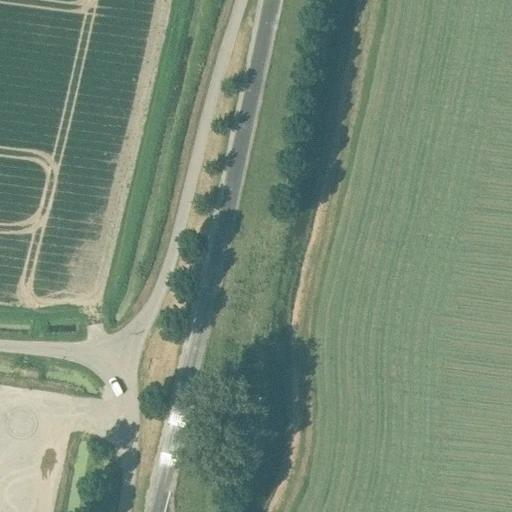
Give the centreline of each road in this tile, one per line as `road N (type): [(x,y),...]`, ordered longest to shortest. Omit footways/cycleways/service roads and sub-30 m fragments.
road 1 (unclassified): [(149,511),(230,193),(269,0)]
road 2 (unclassified): [(241,0),(166,272),(124,359)]
road 3 (unclassified): [(124,359),(130,460),(123,511)]
road 4 (unclassified): [(124,359),(0,347)]
